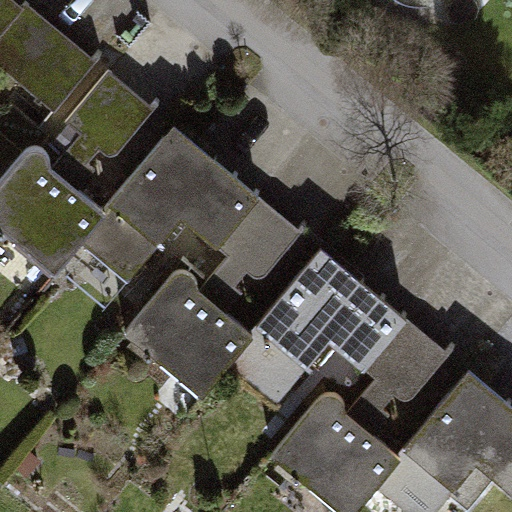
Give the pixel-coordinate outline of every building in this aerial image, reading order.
[(0,8),(0,81),(67,132),(54,149),(106,189),(167,109),(35,7),(21,25),(0,8)] [(177,150),(88,265),(134,300),(172,251),(247,308),(297,243),(177,150)] [(103,232),(28,169),(0,201),(0,252),(51,295),(103,232)] [(449,368),(319,271),(236,381),(280,413),(316,365),(403,430),(449,368)] [(250,350),(181,290),(127,353),(196,412),(250,350)] [(511,511),(511,425),(474,397),(387,510),(388,511),(449,511),(468,488),(499,511),(511,511)] [(365,511),(399,471),(321,409),(264,479),(305,511),(365,511)]
